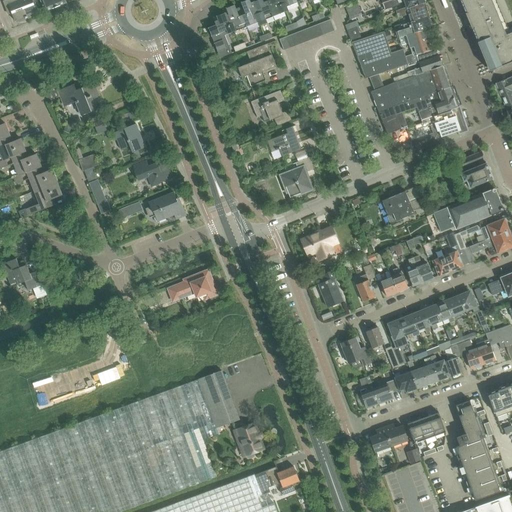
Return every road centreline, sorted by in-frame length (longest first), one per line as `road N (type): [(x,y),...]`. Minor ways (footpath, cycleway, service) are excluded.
road 1 (residential): [(495,135),(244,232)]
road 2 (secondary): [(342,511),(268,314)]
road 3 (residential): [(316,337),(511,262)]
road 4 (residential): [(115,265),(30,87)]
road 5 (residential): [(350,432),(511,373)]
road 6 (residential): [(446,0),(495,135)]
road 7 (secondary): [(0,68),(125,26)]
road 8 (secondary): [(120,15),(0,62)]
road 9 (residential): [(115,265),(38,238),(0,243)]
